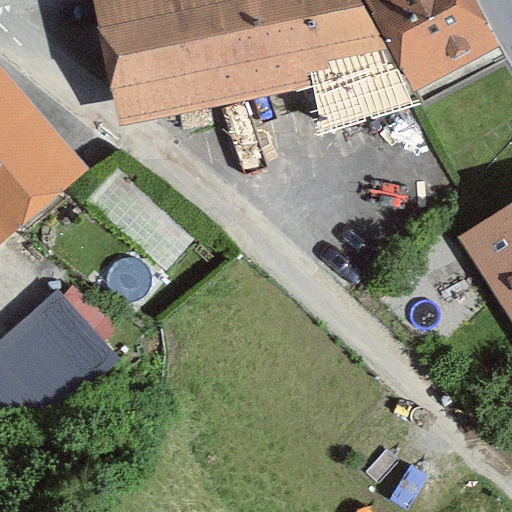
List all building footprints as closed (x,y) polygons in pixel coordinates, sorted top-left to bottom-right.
[(327,125),(408,101),(356,0),(147,0),(113,7),(133,101),(314,64),(327,125)] [(366,0),(407,77),(476,40),(455,0),(366,0)] [(0,220),(67,164),(0,85),(0,220)] [(496,277),(511,302),(511,216),(485,233),(508,270),(496,277)] [(45,413),(111,353),(63,297),(0,354),(0,410),(14,426),(38,404),(45,413)]
